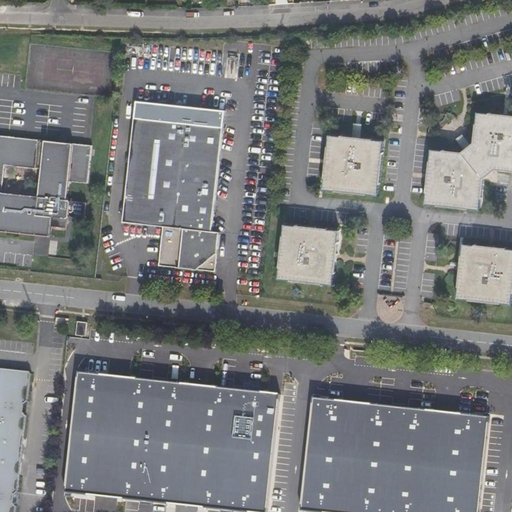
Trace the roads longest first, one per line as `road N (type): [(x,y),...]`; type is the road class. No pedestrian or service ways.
road 1 (residential): [(511,345),(0,290)]
road 2 (residential): [(56,18),(208,24),(362,15),(446,0)]
